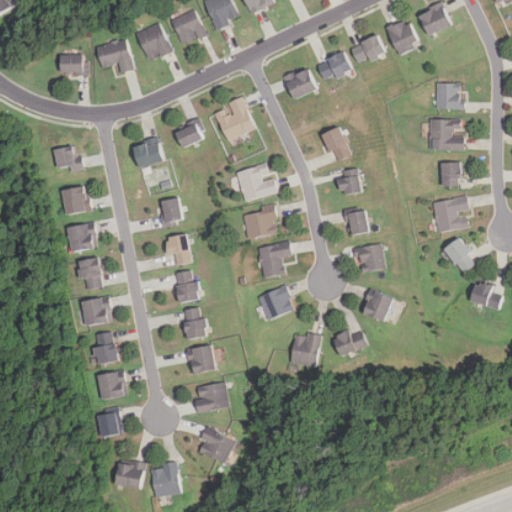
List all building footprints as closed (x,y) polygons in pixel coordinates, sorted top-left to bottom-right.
[(0,0),(0,13),(11,9),(7,0),(0,0)] [(242,18),(233,0),(209,0),(207,1),(220,29),(242,18)] [(247,0),(253,13),(276,3),(274,0),(247,0)] [(453,25),(443,3),(420,14),(430,35),(453,25)] [(208,34),(196,8),(173,19),(185,45),(208,34)] [(389,27),(400,54),(421,45),(410,18),(389,27)] [(174,50),(161,23),(139,34),(152,61),(174,50)] [(372,60),(387,54),(380,36),(354,47),(360,61),(370,57),(372,60)] [(128,38),(99,45),(103,67),(119,63),(121,74),(135,71),(128,38)] [(332,80),(354,70),(345,51),(323,62),(332,80)] [(89,74),(89,55),(62,55),(62,74),(89,74)] [(293,98),(318,91),(311,69),(287,75),(293,98)] [(438,108),(465,108),(465,82),(438,82),(438,108)] [(231,103),(235,113),(221,119),(232,147),(248,141),(244,133),(256,128),(244,97),(231,103)] [(184,147),(208,137),(200,119),(187,124),(189,128),(177,132),(184,147)] [(432,150),(464,150),(464,119),(432,119),(432,150)] [(337,163),(354,155),(341,127),(324,135),(337,163)] [(135,144),(140,167),(165,162),(160,138),(135,144)] [(71,165),(72,172),(83,170),(78,144),(57,147),(60,167),(71,165)] [(444,162),(444,186),(463,186),(463,162),(444,162)] [(238,171),(246,201),(278,193),(270,163),(238,171)] [(364,191),(358,168),(339,172),(344,195),(364,191)] [(68,213),(91,209),(87,185),(64,188),(68,213)] [(440,232),(471,226),(470,218),(462,220),(460,211),(471,209),(468,195),(435,201),(440,232)] [(167,222),(184,218),(180,196),(163,199),(167,222)] [(246,214),(250,237),(280,232),(276,208),(246,214)] [(370,231),(367,210),(348,212),(351,233),(370,231)] [(98,247),(97,223),(72,225),(73,249),(98,247)] [(171,253),(176,252),(178,264),(193,261),(188,233),(167,236),(171,253)] [(446,250),(463,274),(479,263),(461,238),(446,250)] [(260,246),(265,276),(285,273),(283,255),(293,254),(291,241),(260,246)] [(387,267),(382,242),(358,247),(363,271),(387,267)] [(83,278),(87,278),(90,289),(106,285),(100,256),(79,260),(83,278)] [(195,268),(177,272),(182,302),(201,298),(195,268)] [(504,294),(495,292),(496,286),(477,282),(473,303),(501,309),(504,294)] [(271,319),(297,307),(286,284),(260,296),(271,319)] [(364,312),(386,320),(394,296),(372,288),(364,312)] [(90,325),(114,320),(109,296),(84,301),(90,325)] [(189,339),(208,335),(203,306),(184,309),(189,339)] [(101,365),(121,359),(113,330),(93,336),(101,365)] [(340,352),(367,348),(365,333),(352,336),(351,331),(337,333),(340,352)] [(320,365),(320,334),(295,334),(295,365),(320,365)] [(194,373),(217,369),(213,345),(190,349),(194,373)] [(128,396),(125,371),(101,374),(104,398),(128,396)] [(230,407),(226,382),(196,388),(200,412),(230,407)] [(99,415),(104,438),(124,433),(120,411),(99,415)] [(199,451),(227,462),(236,439),(208,428),(199,451)] [(118,485),(143,488),(146,462),(121,459),(118,485)] [(182,493),(179,463),(153,466),(157,496),(182,493)]
